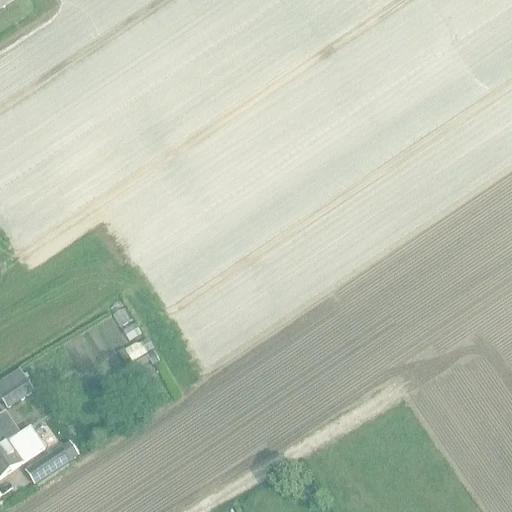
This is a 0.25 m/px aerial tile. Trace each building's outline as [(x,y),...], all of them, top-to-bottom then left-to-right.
[(0,0),(0,16),(17,6),(13,0),(0,0)] [(0,382),(0,401),(6,411),(32,394),(18,371),(0,382)] [(0,448),(18,436),(3,415),(0,417),(0,448)] [(18,436),(0,448),(0,479),(44,449),(30,428),(18,436)] [(25,472),(34,487),(70,464),(60,449),(25,472)]
